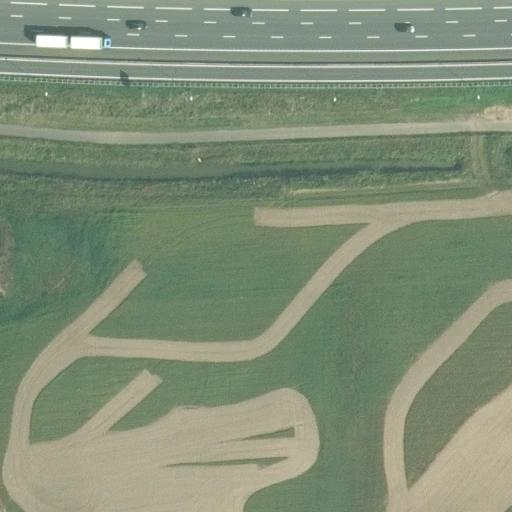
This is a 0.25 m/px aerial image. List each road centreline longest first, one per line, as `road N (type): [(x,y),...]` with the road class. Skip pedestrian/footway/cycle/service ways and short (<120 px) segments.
road 1 (motorway): [(0,57),(258,69),(511,66)]
road 2 (motorway): [(0,18),(511,18)]
